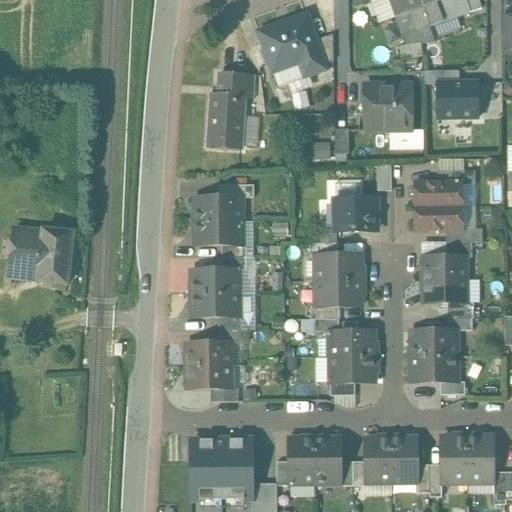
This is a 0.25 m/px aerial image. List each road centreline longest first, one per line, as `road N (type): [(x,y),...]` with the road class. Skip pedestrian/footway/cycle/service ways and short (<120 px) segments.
road 1 (tertiary): [(138,421),(168,5)]
road 2 (residential): [(138,421),(395,417)]
road 3 (residential): [(395,417),(395,258)]
